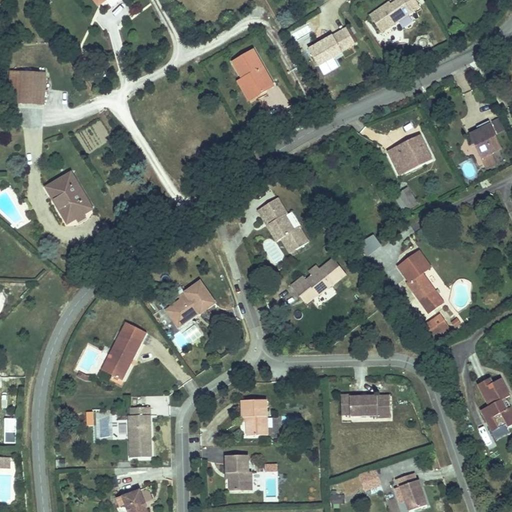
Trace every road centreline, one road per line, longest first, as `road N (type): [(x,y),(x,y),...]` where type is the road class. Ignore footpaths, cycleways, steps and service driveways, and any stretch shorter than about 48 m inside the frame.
road 1 (residential): [(44,511),(37,405),(45,364),(65,322),(116,258),(219,189),(362,116),(511,22)]
road 2 (residential): [(265,350),(387,353),(425,365),(448,405),(481,511)]
road 3 (residential): [(192,511),(190,406),(201,387),(265,350)]
